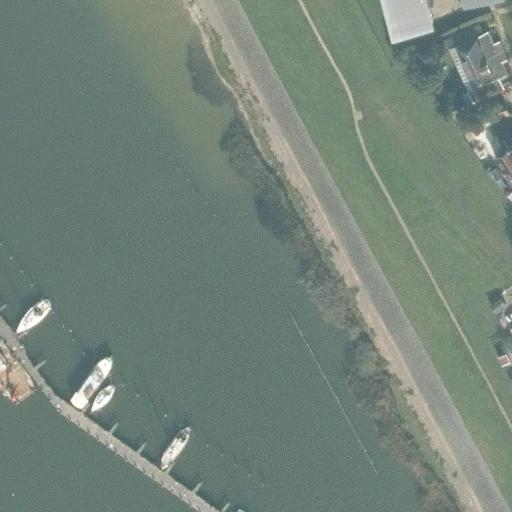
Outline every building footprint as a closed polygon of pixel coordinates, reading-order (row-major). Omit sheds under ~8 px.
[(386,0),(394,30),(434,19),(430,2),(436,0),(435,0),(463,0),(464,4),(479,0),(386,0)] [(448,45),(459,70),(504,50),(499,39),(493,42),(488,31),(482,33),(477,23),(436,42),(440,49),(448,45)] [(507,58),(504,50),(459,70),(468,90),(473,102),(504,87),(499,77),(506,74),(501,61),(507,58)] [(503,98),(477,111),(483,125),(509,112),(503,98)] [(470,149),(479,161),(488,156),(479,143),(470,149)] [(506,150),(495,156),(504,171),(511,165),(511,146),(506,150)] [(500,297),(490,305),(496,313),(506,304),(500,297)] [(506,352),(497,357),(502,364),(510,360),(506,352)]
